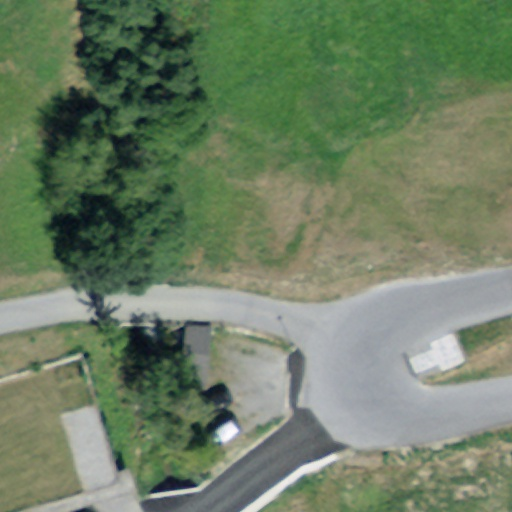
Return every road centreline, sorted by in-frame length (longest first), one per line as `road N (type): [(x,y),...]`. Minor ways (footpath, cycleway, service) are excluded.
road 1 (residential): [(0,324),(38,311),(169,305),(280,325),(316,343),(339,384)]
road 2 (residential): [(339,384),(385,345),(511,290)]
road 3 (residential): [(203,511),(256,472),(339,384)]
road 4 (residential): [(511,406),(444,423),(373,415),(339,384)]
